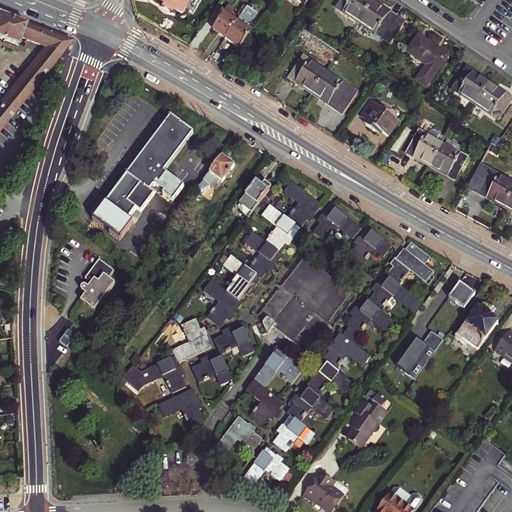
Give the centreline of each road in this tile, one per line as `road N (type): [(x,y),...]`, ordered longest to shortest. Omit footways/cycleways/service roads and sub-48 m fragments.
road 1 (tertiary): [(36,511),(33,252),(43,193),(97,39)]
road 2 (secondary): [(419,219),(103,22)]
road 3 (secondary): [(97,39),(419,219)]
road 4 (residential): [(251,511),(212,505),(82,511)]
